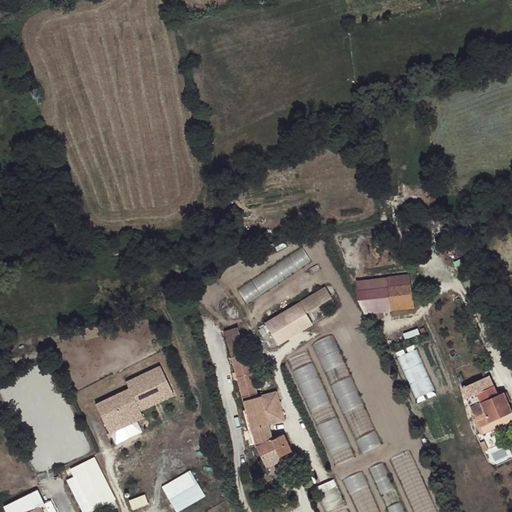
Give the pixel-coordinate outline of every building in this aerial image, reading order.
[(246,299),(314,264),(307,251),(239,285),(246,299)] [(358,292),(410,285),(409,275),(356,282),(358,292)] [(358,292),(364,314),(414,308),(410,285),(358,292)] [(327,286),(264,319),(277,343),(328,317),(321,303),(333,297),(327,286)] [(472,304),(480,300),(477,294),(469,298),(472,304)] [(86,340),(110,333),(107,322),(83,329),(86,340)] [(224,331),(231,357),(242,354),(244,354),(237,327),(224,331)] [(399,356),(417,396),(435,388),(417,348),(399,356)] [(231,357),(242,401),(254,398),(242,354),(231,357)] [(126,379),(129,387),(96,401),(114,444),(143,431),(138,420),(146,416),(143,409),(176,394),(162,363),(126,379)] [(297,370),(336,464),(355,456),(320,371),(313,373),(312,373),(306,375),(303,368),(297,370)] [(334,384),(350,421),(369,413),(353,376),(334,384)] [(472,415),(480,434),(483,433),(483,434),(511,420),(511,410),(508,402),(510,402),(507,393),(504,395),(504,393),(498,396),(489,376),(463,388),(474,413),(472,415)] [(284,421),(276,391),(260,396),(268,425),(284,421)] [(242,401),(254,445),(265,467),(281,460),(279,456),(290,450),(283,435),(272,440),(268,425),(260,396),(254,398),(242,401)] [(279,456),(281,460),(292,454),(290,450),(279,456)] [(74,475),(68,478),(84,511),(98,511),(118,503),(96,455),(70,467),(74,475)] [(177,511),(206,495),(191,469),(163,485),(177,511)] [(6,511),(56,511),(51,501),(44,504),(36,491),(4,507),(6,511)] [(130,499),(133,508),(149,502),(146,493),(130,499)]
